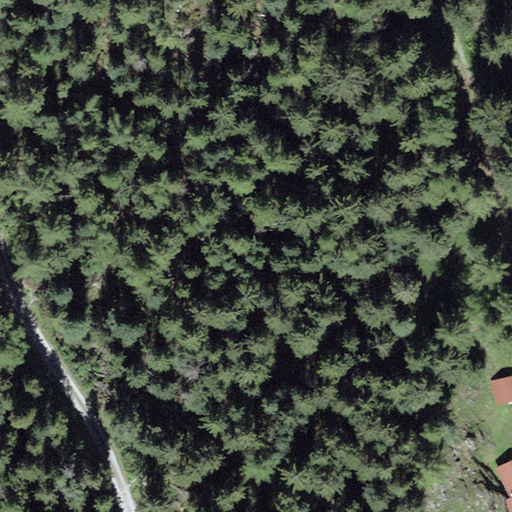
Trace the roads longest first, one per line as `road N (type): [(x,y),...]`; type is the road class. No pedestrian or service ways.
road 1 (track): [(511,274),(476,150),(465,69),(436,0)]
road 2 (track): [(125,511),(0,262)]
